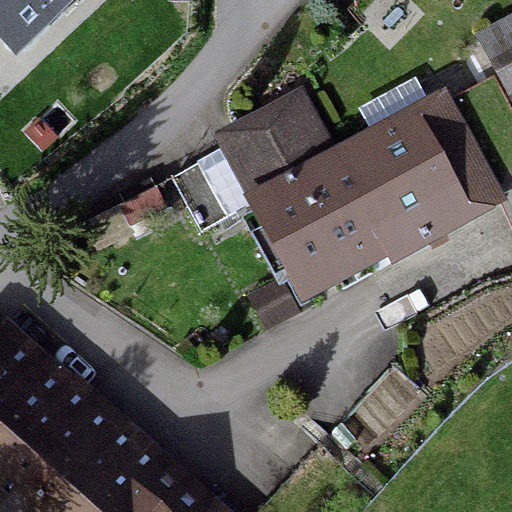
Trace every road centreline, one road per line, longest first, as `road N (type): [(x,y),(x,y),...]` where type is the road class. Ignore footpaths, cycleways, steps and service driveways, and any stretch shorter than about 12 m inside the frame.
road 1 (unknown): [(5,239),(164,375),(229,396),(272,381),(511,250)]
road 2 (residential): [(0,240),(185,101),(271,14)]
